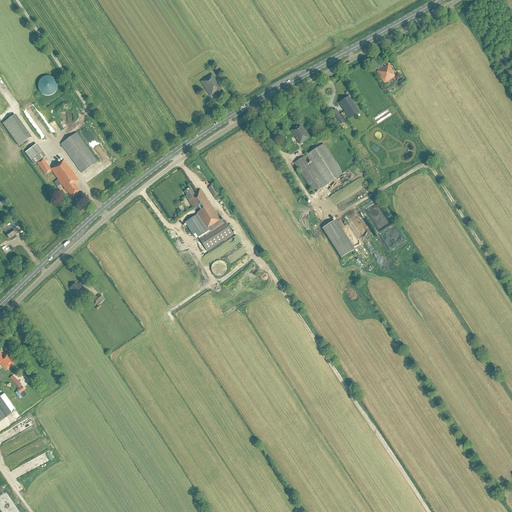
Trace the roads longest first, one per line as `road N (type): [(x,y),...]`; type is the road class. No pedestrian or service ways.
road 1 (track): [(254,253),(428,511)]
road 2 (unclassified): [(252,114),(458,0)]
road 3 (primary): [(247,105),(439,0)]
road 4 (track): [(54,142),(86,106),(16,0)]
